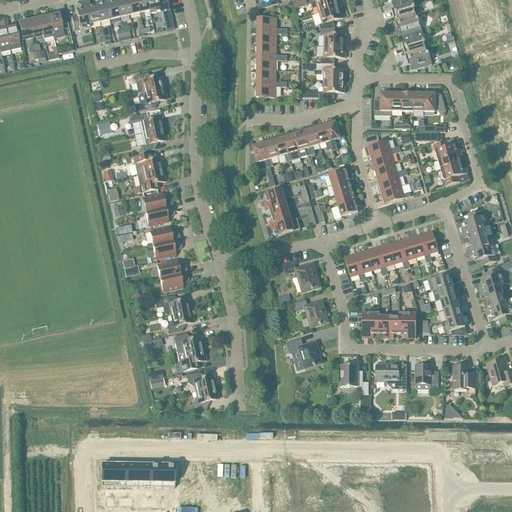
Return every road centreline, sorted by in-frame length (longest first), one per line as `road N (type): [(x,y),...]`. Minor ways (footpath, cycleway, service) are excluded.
road 1 (unclassified): [(219,265),(195,175),(195,42),(186,0)]
road 2 (residential): [(448,511),(447,449),(253,447)]
road 3 (residential): [(322,242),(343,311),(342,348),(485,348)]
road 4 (residential): [(356,78),(450,80),(481,184),(442,205)]
road 5 (residential): [(240,446),(81,445),(82,511)]
road 6 (residential): [(240,446),(233,327),(219,265)]
road 7 (residential): [(485,348),(442,205)]
road 8 (residential): [(356,104),(355,152),(377,226)]
